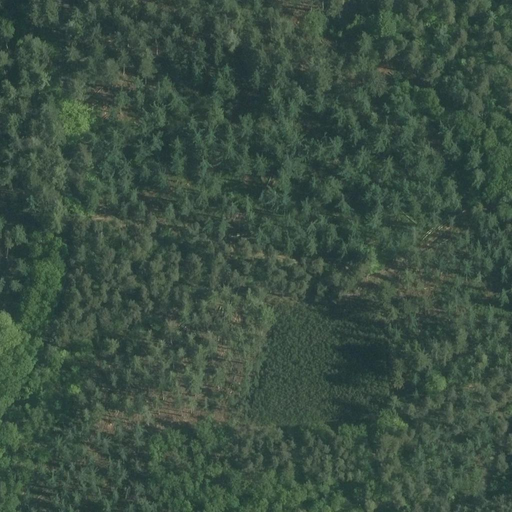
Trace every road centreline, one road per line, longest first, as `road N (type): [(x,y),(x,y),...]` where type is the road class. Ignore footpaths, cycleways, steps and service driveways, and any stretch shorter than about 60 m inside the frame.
road 1 (track): [(68,224),(167,226),(265,256),(378,270),(409,258),(468,210),(511,193)]
road 2 (tertiary): [(0,425),(47,336),(66,269),(60,0)]
road 3 (track): [(511,265),(487,197),(487,145),(382,70),(369,34),(370,0)]
